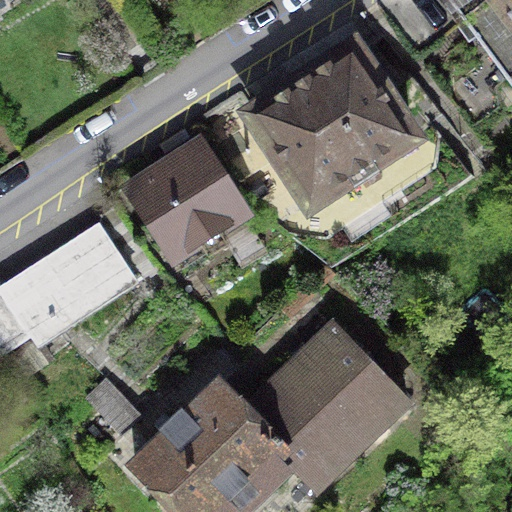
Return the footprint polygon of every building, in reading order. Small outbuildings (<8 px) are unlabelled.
[(511,0),(449,0),(511,82),(511,0)] [(412,137),(352,48),(252,114),(310,203),(412,137)] [(241,210),(200,145),(129,190),(172,255),(241,210)] [(134,281),(99,228),(3,291),(38,345),(43,341),(134,281)] [(38,345),(3,291),(0,286),(0,353),(19,383),(55,359),(43,341),(38,345)] [(395,391),(333,326),(243,412),(282,451),(279,453),(314,489),(355,451),(344,440),(395,391)] [(141,415),(105,379),(87,397),(123,433),(141,415)] [(282,451),(243,412),(219,387),(187,418),(181,411),(161,431),(166,436),(135,466),(180,511),(218,511),(279,453),(282,451)]
